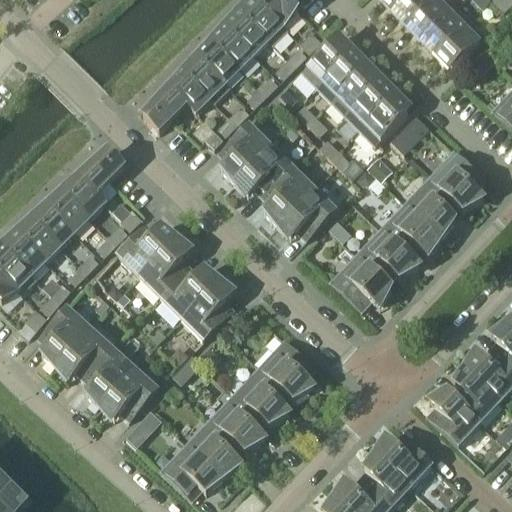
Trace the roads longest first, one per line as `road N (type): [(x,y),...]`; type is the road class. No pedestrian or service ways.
road 1 (residential): [(364,368),(109,130),(0,16)]
road 2 (residential): [(511,181),(333,0)]
road 3 (residential): [(511,209),(364,368)]
road 4 (residential): [(154,511),(0,363)]
road 5 (residential): [(382,392),(425,372),(511,282)]
road 6 (residential): [(491,511),(405,432),(382,392)]
road 7 (residential): [(274,511),(382,392)]
